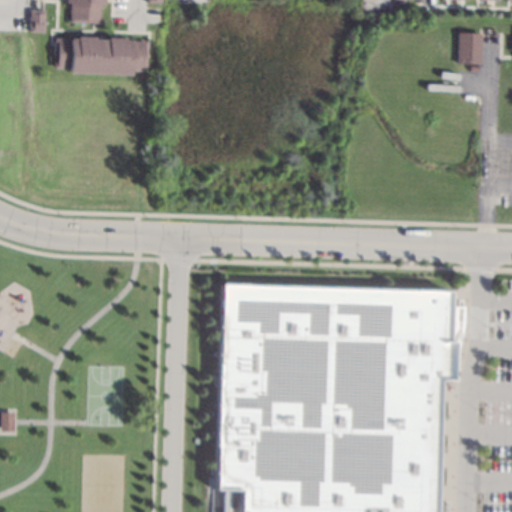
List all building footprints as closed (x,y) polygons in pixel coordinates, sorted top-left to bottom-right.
[(101,0),(101,3),(97,3),(97,23),(66,22),(66,2),(62,2),(62,0),(101,0)] [(28,10),(41,11),(41,31),(28,31),(28,10)] [(479,33),(479,36),(478,63),(467,63),(455,63),(455,62),(455,34),(455,32),(479,33)] [(93,37),(93,39),(104,39),(104,37),(122,38),(122,39),(145,41),(143,71),(129,70),(129,75),(66,71),(66,68),(50,67),(52,37),(67,38),(74,38),(74,36),(93,37)] [(447,291),(446,305),(460,305),(461,312),(460,323),(458,337),(453,352),(450,352),(449,380),(436,379),(432,511),(236,511),(237,487),(212,487),(212,481),(218,284),(447,291)] [(0,411),(13,411),(13,431),(0,431),(0,411)]
